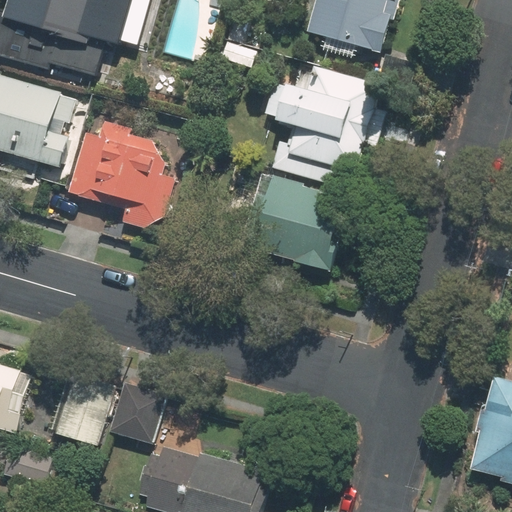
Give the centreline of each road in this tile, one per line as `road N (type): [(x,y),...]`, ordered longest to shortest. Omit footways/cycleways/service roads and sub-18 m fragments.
road 1 (residential): [(0,270),(406,388)]
road 2 (residential): [(406,388),(511,9)]
road 3 (residential): [(375,511),(406,388)]
